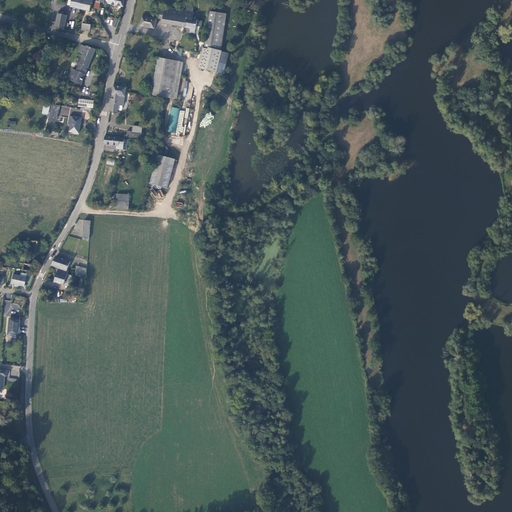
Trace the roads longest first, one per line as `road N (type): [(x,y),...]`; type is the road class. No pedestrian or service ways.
road 1 (unclassified): [(115,48),(90,178),(34,294)]
road 2 (unclassified): [(34,294),(28,417),(54,511)]
road 3 (unknown): [(121,31),(161,39),(167,58),(194,66),(203,0)]
